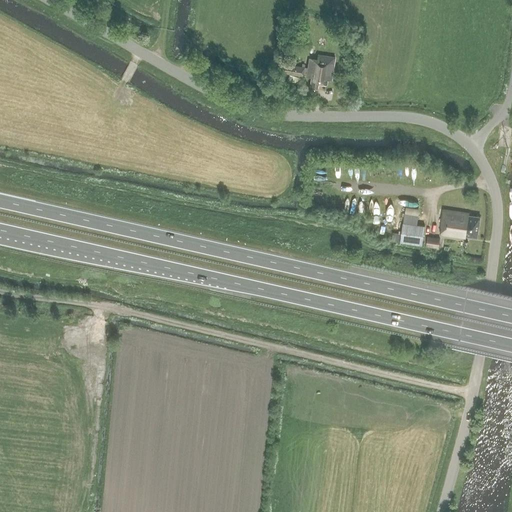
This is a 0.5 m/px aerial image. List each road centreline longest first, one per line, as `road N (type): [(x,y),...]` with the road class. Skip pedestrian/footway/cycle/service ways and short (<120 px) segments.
road 1 (trunk): [(0,230),(511,345)]
road 2 (trunk): [(511,316),(0,202)]
road 3 (tertiary): [(471,147),(429,121),(254,111),(50,0)]
road 4 (tertiary): [(441,511),(477,372),(495,253),(498,208),(471,147)]
